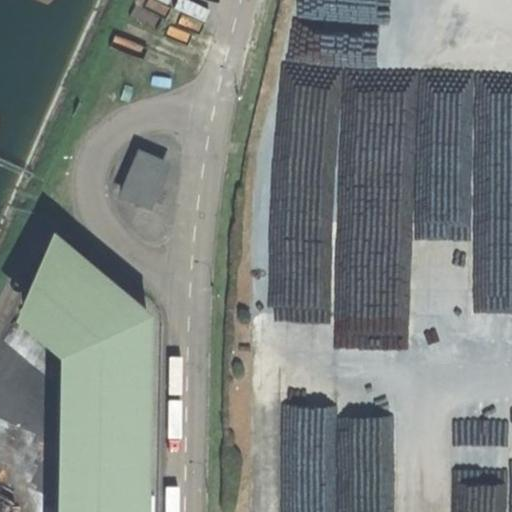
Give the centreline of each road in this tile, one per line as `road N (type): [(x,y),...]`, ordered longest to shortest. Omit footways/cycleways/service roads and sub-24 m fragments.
road 1 (residential): [(184,511),(188,288),(202,142),(243,0)]
road 2 (unknown): [(223,69),(170,84),(146,102),(117,155),(119,224),(188,288)]
